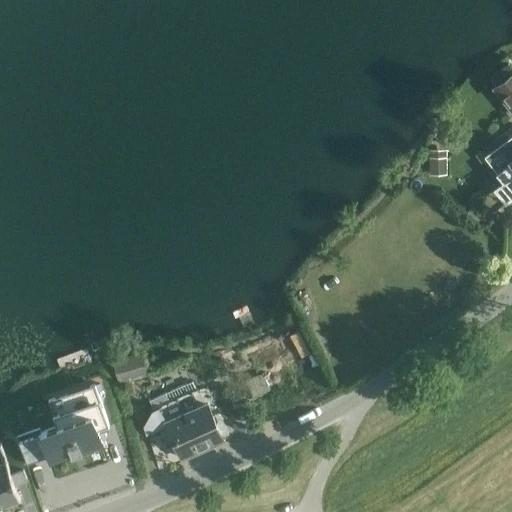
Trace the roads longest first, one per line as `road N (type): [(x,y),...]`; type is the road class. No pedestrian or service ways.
road 1 (unclassified): [(369,391),(120,511)]
road 2 (unclassified): [(511,293),(369,391)]
road 3 (unclassified): [(307,511),(369,391)]
